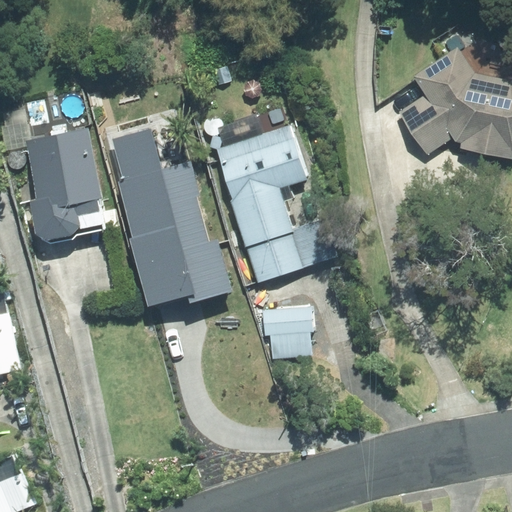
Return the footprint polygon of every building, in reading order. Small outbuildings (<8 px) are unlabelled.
[(471,134),(469,139),(485,143),(484,147),(511,153),(511,85),(474,78),(458,54),(423,78),(434,96),(406,114),(429,150),(456,132),(471,134)] [(193,227),(216,217),(205,189),(181,199),(176,187),(188,182),(177,155),(157,163),(154,156),(138,162),(127,135),(164,119),(157,103),(149,107),(142,92),(97,110),(110,141),(103,145),(146,245),(142,247),(157,282),(168,278),(166,273),(189,263),(177,236),(194,230),(193,227)] [(220,155),(260,286),(334,263),(322,227),(294,235),(281,192),(308,184),(292,132),(220,155)] [(41,204),(33,206),(41,240),(52,248),(78,242),(85,231),(83,223),(106,219),(103,207),(106,206),(91,133),(29,147),(41,204)] [(124,279),(103,283),(105,296),(127,292),(124,279)] [(313,311),(265,315),(267,339),(315,336),(313,311)] [(253,315),(241,316),(242,329),(254,329),(253,315)] [(9,320),(0,322),(0,377),(20,374),(9,320)] [(0,511),(29,511),(40,508),(29,481),(0,492),(0,511)]
